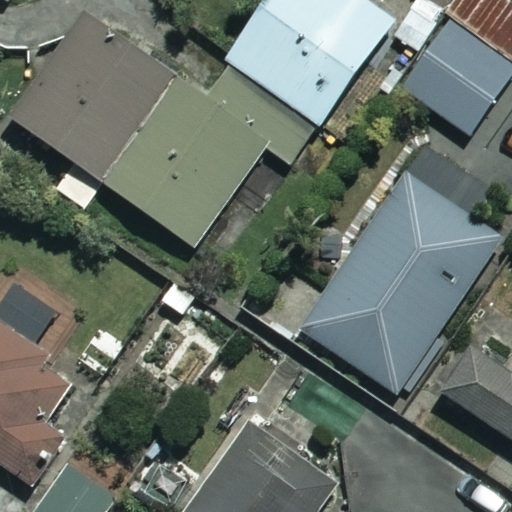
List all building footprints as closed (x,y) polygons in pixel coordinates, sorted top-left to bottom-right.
[(398,23),(364,0),(272,0),(230,60),(326,127),(398,23)] [(109,184),(182,79),(88,14),(12,123),(72,165),(55,189),(89,213),(109,184)] [(511,77),(511,63),(454,25),(409,92),(473,135),(511,77)] [(233,69),(211,100),(182,79),(109,184),(200,248),(269,149),(296,169),(322,131),(233,69)] [(503,242),(408,178),(305,332),(401,395),(503,242)] [(0,470),(4,466),(29,485),(66,436),(50,424),(74,392),(45,369),(53,358),(0,318),(0,470)] [(511,364),(509,368),(472,343),(440,391),(511,439),(511,364)] [(315,511),(336,484),(256,427),(195,511),(315,511)] [(111,511),(118,502),(70,469),(39,511),(111,511)]
